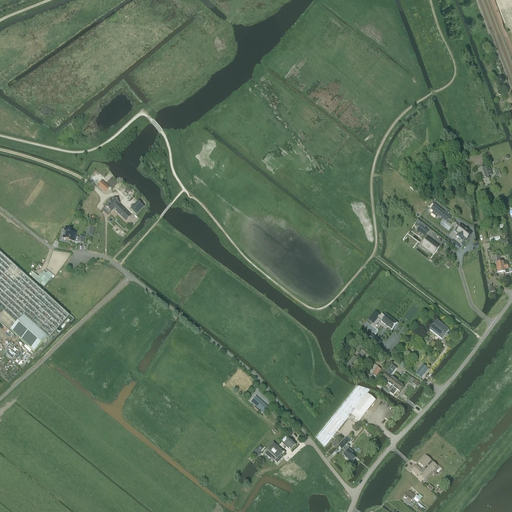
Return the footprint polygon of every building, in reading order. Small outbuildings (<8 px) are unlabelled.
[(478,170),(482,180),(489,178),(488,176),(492,174),(490,168),(486,169),(485,167),(478,170)] [(106,184),(109,186),(112,189),(116,184),(110,179),(106,184)] [(101,181),(97,186),(104,193),(109,187),(101,181)] [(125,222),(131,216),(119,204),(113,198),(104,207),(110,213),(113,210),(125,222)] [(130,210),(136,215),(143,207),(138,202),(130,210)] [(434,205),(431,210),(433,212),(431,214),(436,217),(437,215),(447,223),(451,218),(434,205)] [(419,220),(416,224),(420,226),(417,230),(425,236),(428,231),(424,228),(426,226),(422,223),(419,220)] [(459,224),(455,230),(459,233),(456,236),(458,238),(458,239),(459,239),(462,241),(464,238),(467,239),(471,234),(459,224)] [(61,229),(59,242),(67,243),(71,247),(72,244),(71,244),(68,242),(68,241),(73,242),(73,241),(78,242),(83,243),(84,237),(79,236),(79,237),(75,236),(76,232),(61,229)] [(428,238),(422,246),(433,254),(439,247),(428,238)] [(34,352),(47,337),(49,339),(69,316),(0,253),(0,309),(3,312),(0,315),(0,321),(10,330),(10,331),(34,352)] [(494,260),(493,260),(494,264),(496,264),(496,268),(508,266),(507,261),(501,262),(500,260),(501,260),(500,256),(494,257),(494,260)] [(43,287),(47,282),(49,280),(44,276),(46,274),(43,272),(41,274),(38,278),(36,280),(39,283),(43,287)] [(375,312),(368,320),(370,321),(373,324),(378,318),(382,321),(381,322),(385,325),(388,327),(392,330),(397,323),(393,320),(390,318),(387,315),(386,315),(385,316),(382,314),(380,316),(379,316),(380,316),(376,313),(375,312)] [(437,321),(430,330),(442,339),(449,330),(437,321)] [(354,356),(345,367),(350,371),(353,367),(350,365),(356,358),(354,356)] [(377,368),(378,367),(375,365),(368,375),(365,380),(369,382),(370,381),(373,383),(374,383),(376,384),(380,379),(376,377),(381,370),(377,368)] [(423,365),(415,374),(421,378),(428,369),(423,365)] [(389,389),(391,391),(398,382),(390,376),(396,369),(392,366),(382,378),(392,386),(389,389)] [(408,381),(412,383),(417,387),(419,384),(414,380),(411,378),(408,381)] [(391,391),(390,392),(390,393),(393,395),(397,391),(399,392),(404,386),(398,382),(391,391)] [(356,388),(339,408),(349,417),(355,410),(351,415),(359,421),(363,416),(376,401),(369,395),(367,394),(370,390),(357,386),(356,388)] [(255,396),(250,402),(264,415),(269,408),(255,396)] [(339,408),(316,437),(325,447),(349,417),(339,408)] [(384,419),(389,422),(396,414),(391,410),(384,419)] [(285,437),(282,441),(284,443),(284,444),(291,450),(295,445),(295,443),(294,442),(292,442),(289,439),(288,440),(285,437)] [(353,454),(353,453),(348,448),(349,447),(347,445),(349,443),(345,439),(339,446),(342,450),(343,449),(345,451),(342,454),(344,455),(345,457),(345,458),(347,460),(348,460),(351,463),(356,458),(353,454)] [(272,445),(266,452),(270,455),(267,457),(270,460),(271,459),(272,457),(275,460),(274,461),(277,464),(282,458),(280,455),(281,453),(272,445)] [(256,450),(252,454),(257,458),(261,454),(259,453),(262,449),(260,446),(256,450)] [(416,466),(412,470),(418,476),(420,474),(425,478),(430,473),(436,467),(425,456),(419,463),(425,469),(422,472),(416,466)] [(415,497),(408,491),(403,497),(406,499),(403,502),(407,506),(408,505),(409,506),(411,504),(410,503),(411,501),(412,502),(413,500),(417,503),(422,497),(420,495),(418,497),(416,495),(415,497)]
